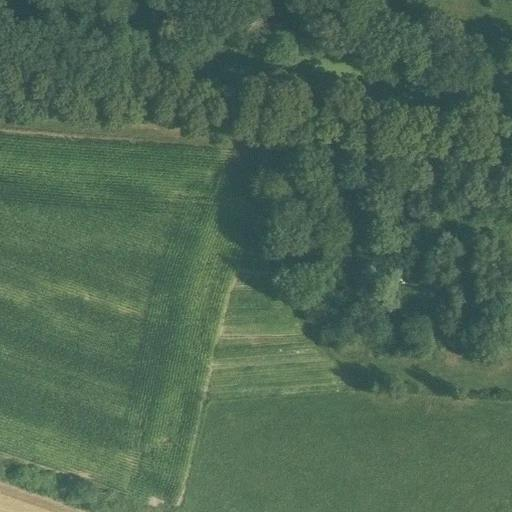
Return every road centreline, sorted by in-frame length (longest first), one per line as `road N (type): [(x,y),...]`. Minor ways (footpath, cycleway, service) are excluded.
road 1 (track): [(401,140),(353,173),(310,187),(276,232),(277,278),(312,345),(370,380),(511,387)]
road 2 (track): [(0,97),(401,140)]
